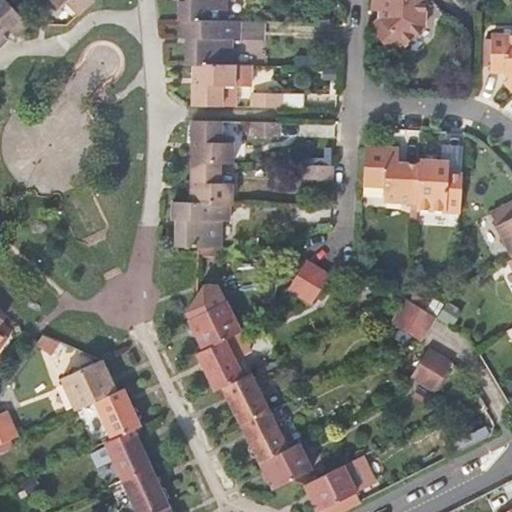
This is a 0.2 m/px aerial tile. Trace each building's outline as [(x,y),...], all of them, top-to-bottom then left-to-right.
[(0,0),(0,43),(14,31),(17,34),(30,21),(8,0),(0,0)] [(66,0),(67,0),(80,13),(91,0),(52,0),(59,6),(66,0)] [(180,0),(180,3),(180,17),(184,18),(227,18),(227,0),(180,0)] [(429,25),(429,0),(378,0),(378,8),(385,8),(385,17),(376,24),(400,51),(429,25)] [(241,35),(242,18),(227,18),(184,18),(184,34),(188,35),(187,46),(187,62),(194,62),(232,62),(233,35),(241,35)] [(501,44),(500,69),(500,74),(511,76),(511,38),(501,38),(501,44)] [(491,69),(500,69),(501,44),(491,44),(491,69)] [(235,82),(235,62),(232,62),(194,62),(194,86),(194,103),(223,104),(222,82),(235,82)] [(255,91),(254,104),(280,105),(280,92),(255,91)] [(221,142),(222,119),(193,119),(193,136),(193,160),(221,161),(234,161),(235,142),(221,142)] [(279,134),(280,119),(254,119),(254,133),(279,134)] [(389,195),(416,197),(418,160),(398,159),(399,144),(364,142),(362,180),(389,181),(389,195)] [(441,169),(461,170),(462,145),(439,144),(439,156),(441,156),(441,169)] [(415,205),(459,208),(461,170),(441,169),(441,156),(439,156),(418,156),(418,160),(416,197),(415,205)] [(220,182),(221,161),(193,160),(192,180),(192,200),(230,201),(233,201),(233,183),(220,182)] [(306,177),(333,177),(333,163),(306,163),(306,177)] [(229,220),(230,201),(192,200),(173,199),(173,217),(178,218),(177,233),(177,245),(183,245),(198,246),(221,246),(221,220),(229,220)] [(511,202),(493,212),(511,249),(511,202)] [(307,259),(289,287),(301,293),(319,266),(307,259)] [(313,301),(330,273),(319,266),(301,293),(313,301)] [(206,281),(197,295),(186,309),(196,328),(205,347),(241,329),(229,306),(217,282),(206,281)] [(409,297),(401,310),(430,326),(437,314),(409,297)] [(393,323),(421,339),(430,326),(401,310),(393,323)] [(252,350),(241,329),(205,347),(198,351),(208,371),(216,388),(224,384),(244,374),(236,358),(252,350)] [(411,375),(424,382),(442,354),(428,348),(411,375)] [(436,390),(454,362),(442,354),(424,382),(436,390)] [(103,359),(65,376),(78,407),(99,397),(117,389),(114,381),(103,359)] [(270,409),(251,371),(244,374),(224,384),(234,405),(243,423),(270,409)] [(99,397),(116,435),(135,426),(142,422),(133,402),(125,386),(117,389),(99,397)] [(7,408),(0,411),(0,426),(13,421),(7,408)] [(289,447),(270,409),(243,423),(252,441),(261,461),(289,447)] [(0,442),(19,434),(13,421),(0,426),(0,442)] [(114,451),(126,477),(152,465),(144,445),(135,426),(116,435),(109,438),(93,445),(99,458),(114,451)] [(313,468),(300,442),(289,447),(261,461),(269,476),(274,487),(292,478),(305,484),(320,477),(308,471),(313,468)] [(357,491),(344,464),(320,477),(305,484),(313,500),(319,511),(333,511),(339,509),(340,509),(340,508),(337,501),(340,500),(357,491)] [(126,477),(140,511),(150,511),(170,503),(160,482),(152,465),(126,477)] [(173,511),(170,503),(150,511),(173,511)]
